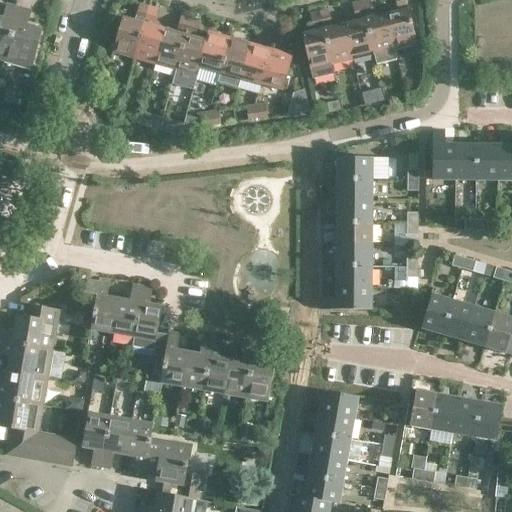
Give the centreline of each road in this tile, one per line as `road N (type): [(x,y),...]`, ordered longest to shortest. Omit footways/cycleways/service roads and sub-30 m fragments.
road 1 (residential): [(47,265),(73,155),(63,64),(84,0)]
road 2 (residential): [(511,391),(310,354)]
road 3 (residential): [(182,331),(153,277),(47,265)]
